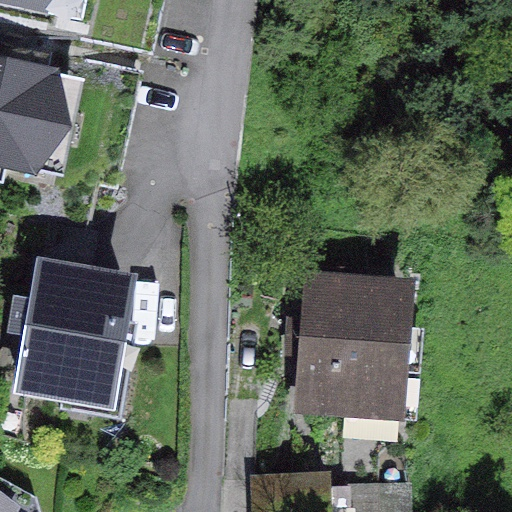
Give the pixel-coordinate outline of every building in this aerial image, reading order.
[(60,69),(0,56),(0,166),(37,175),(72,129),(60,69)] [(121,245),(34,230),(12,353),(99,368),(121,245)] [(307,249),(302,371),(409,376),(414,254),(307,249)] [(0,511),(15,511),(33,481),(0,463),(0,511)] [(254,511),(331,511),(332,492),(255,490),(254,511)]
